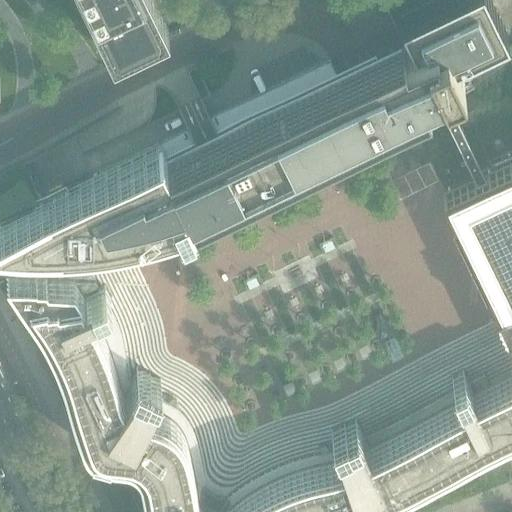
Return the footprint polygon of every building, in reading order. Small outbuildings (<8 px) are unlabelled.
[(394,123),(439,98),(448,92),(466,81),(454,57),(506,32),(491,0),(436,0),(402,17),(414,43),(403,48),(401,42),(376,54),(375,53),(352,64),(335,73),(329,60),(202,122),(161,142),(160,141),(0,219),(0,234),(23,237),(46,238),(58,238),(83,237),(108,234),(132,230),(157,224),(180,217),(181,220),(212,210),(212,208),(219,205),(259,189),(305,168),(350,146),(394,123)] [(85,0),(112,56),(168,29),(154,0),(85,0)] [(166,22),(188,12),(185,7),(164,18),(166,22)] [(511,156),(485,170),(448,92),(439,98),(475,174),(443,190),(496,301),(493,303),(499,314),(505,326),(509,324),(511,331),(511,156)] [(336,511),(338,511),(356,507),(360,505),(361,506),(377,500),(377,499),(416,480),(454,460),(470,452),(511,430),(511,370),(487,383),(484,375),(469,382),(464,371),(452,377),(457,388),(404,417),(373,433),(364,437),(360,430),(361,429),(356,420),(345,425),(344,424),(331,430),(337,442),(339,449),(335,450),(328,452),(320,453),(310,456),(292,461),(275,468),(259,476),(243,486),(228,497),(226,498),(221,497),(217,495),(218,494),(219,491),(218,489),(215,488),(213,488),(211,490),(210,493),(207,489),(203,484),(204,482),(204,470),(203,458),(200,447),(195,436),(190,426),(182,416),(175,409),(174,408),(165,401),(161,399),(154,395),(161,380),(149,375),(150,374),(136,367),(131,380),(132,380),(130,383),(129,382),(126,380),(127,379),(126,375),(125,365),(125,355),(122,341),(118,327),(113,314),(106,302),(106,300),(111,298),(105,286),(99,289),(97,285),(95,283),(75,282),(74,279),(48,278),(45,275),(36,274),(36,273),(7,271),(6,272),(18,291),(34,315),(44,331),(53,349),(60,367),(76,417),(82,435),(85,441),(89,446),(91,448),(90,449),(109,455),(109,454),(121,455),(127,456),(132,459),(136,463),(139,467),(142,483),(146,511),(336,511)]
